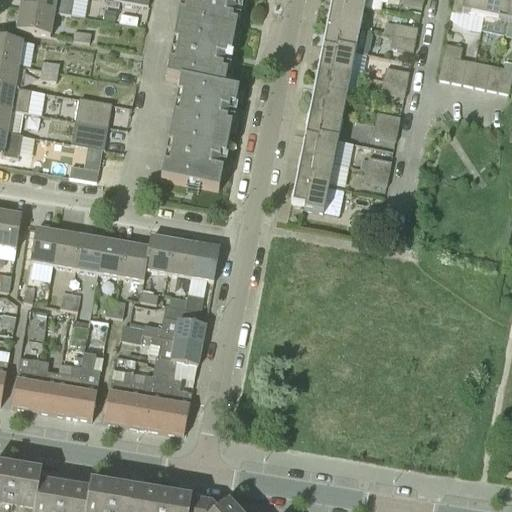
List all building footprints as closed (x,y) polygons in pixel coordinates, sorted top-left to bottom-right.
[(73,0),(20,0),(19,11),(53,16),(71,19),(73,0)] [(148,8),(149,0),(112,0),(112,3),(148,8)] [(181,0),(175,31),(233,42),(241,0),(181,0)] [(366,0),(331,0),(331,4),(364,11),(366,0)] [(423,0),(399,0),(398,7),(422,12),(423,0)] [(463,0),(460,17),(483,22),(487,0),(463,0)] [(487,0),(483,22),(506,26),(510,0),(487,0)] [(364,11),(331,4),(326,26),(359,33),(364,11)] [(53,16),(19,11),(15,34),(49,40),(53,16)] [(114,14),(104,13),(103,24),(113,26),(114,14)] [(359,33),(326,26),(322,49),(355,55),(359,33)] [(392,39),(415,44),(418,32),(394,27),(392,39)] [(165,82),(179,85),(180,83),(223,92),(233,42),(175,31),(165,82)] [(85,46),(86,36),(73,34),(72,45),(85,46)] [(415,44),(392,39),(389,51),(413,56),(415,44)] [(0,66),(18,69),(22,46),(0,42),(0,66)] [(438,83),(449,86),(454,62),(460,63),(462,51),(445,48),(438,83)] [(355,55),(322,49),(317,71),(351,78),(355,55)] [(466,65),(460,63),(454,62),(449,86),(461,88),(466,65)] [(43,64),(42,74),(58,76),(59,67),(43,64)] [(466,65),(461,88),(473,91),(478,67),(466,65)] [(0,89),(14,92),(18,69),(0,66),(0,89)] [(478,67),(473,91),(485,93),(489,69),(478,67)] [(489,69),(485,93),(497,95),(501,72),(489,69)] [(351,78),(317,71),(313,93),(346,100),(351,78)] [(383,84),(406,89),(409,77),(385,72),(383,84)] [(511,73),(501,72),(497,95),(509,98),(511,79),(511,73)] [(58,76),(42,74),(40,82),(56,85),(58,76)] [(223,92),(180,83),(179,85),(170,133),(228,144),(238,95),(223,92)] [(406,89),(383,84),(381,96),(404,101),(406,89)] [(0,112),(23,117),(27,117),(31,95),(14,92),(0,89),(0,112)] [(346,100),(313,93),(309,116),(342,122),(346,100)] [(74,126),(107,132),(111,109),(78,103),(74,126)] [(0,135),(19,139),(23,117),(0,112),(0,135)] [(342,122),(309,116),(304,138),(337,145),(342,122)] [(374,129),(397,133),(400,121),(376,117),(374,129)] [(70,149),(103,155),(107,132),(74,126),(70,149)] [(397,133),(374,129),(372,141),(395,145),(397,133)] [(228,144),(170,133),(160,184),(218,195),(228,144)] [(19,139),(0,135),(0,159),(3,160),(18,163),(22,139),(19,139)] [(337,145),(304,138),(300,160),(333,167),(337,145)] [(333,167),(300,160),(295,183),(328,189),(333,167)] [(365,174),(389,178),(391,166),(368,162),(365,174)] [(69,182),(96,186),(98,175),(70,170),(69,182)] [(389,178),(365,174),(363,185),(386,190),(389,178)] [(328,189),(295,183),(291,206),(304,208),(303,213),(323,217),(328,189)] [(0,216),(0,250),(15,253),(21,220),(0,216)] [(380,221),(357,216),(354,228),(378,233),(380,221)] [(53,270),(59,236),(36,232),(30,266),(53,270)] [(374,237),(363,235),(361,244),(372,246),(374,237)] [(76,274),(81,240),(59,236),(53,270),(76,274)] [(98,278),(104,244),(81,240),(76,274),(98,278)] [(167,278),(173,245),(150,241),(149,251),(148,251),(148,252),(145,275),(167,278)] [(121,282),(126,247),(104,244),(98,278),(121,282)] [(190,282),(196,249),(173,245),(167,278),(190,282)] [(148,252),(148,251),(126,247),(121,282),(143,285),(145,275),(148,252)] [(196,249),(190,282),(213,286),(219,253),(196,249)] [(0,293),(8,295),(11,280),(2,278),(0,288),(0,293)] [(179,284),(177,298),(190,300),(192,286),(179,284)] [(33,307),(35,291),(25,289),(23,306),(33,307)] [(69,313),(71,297),(62,295),(59,311),(69,313)] [(156,308),(158,299),(142,296),(140,305),(156,308)] [(71,297),(69,313),(77,315),(80,299),(71,297)] [(170,302),(168,311),(184,314),(186,305),(170,302)] [(114,320),(116,305),(107,304),(105,319),(114,320)] [(125,307),(116,305),(114,320),(122,322),(125,307)] [(186,305),(184,314),(199,317),(201,308),(186,305)] [(144,333),(143,340),(151,342),(152,341),(153,342),(201,350),(205,330),(203,330),(205,318),(199,317),(184,314),(168,311),(165,311),(161,333),(145,330),(144,333)] [(47,316),(36,315),(35,323),(46,324),(47,316)] [(141,348),(143,340),(144,333),(124,330),(122,344),(141,348)] [(156,360),(155,362),(176,367),(197,370),(201,350),(153,342),(151,350),(159,351),(158,361),(156,360)] [(79,372),(71,422),(91,425),(100,376),(93,375),(95,359),(83,357),(82,362),(80,373),(79,372)] [(74,361),(73,371),(79,372),(80,373),(82,362),(74,361)] [(176,367),(155,362),(153,380),(153,381),(143,434),(163,437),(173,385),(174,385),(176,367)] [(11,412),(32,415),(40,366),(31,364),(29,375),(18,373),(11,412)] [(40,366),(32,415),(51,418),(57,379),(46,377),(48,367),(40,366)] [(57,379),(51,418),(71,422),(79,372),(73,371),(71,371),(69,381),(57,379)] [(103,427),(122,430),(131,386),(132,386),(133,377),(125,376),(123,385),(110,383),(103,427)] [(131,386),(122,430),(143,434),(153,381),(153,380),(145,379),(143,388),(132,386),(131,386)] [(173,385),(163,437),(183,441),(192,398),(180,396),(182,386),(174,385),(173,385)] [(0,511),(35,511),(40,488),(39,488),(40,479),(0,472),(0,511)] [(85,511),(88,496),(40,488),(35,511),(85,511)] [(89,489),(88,496),(85,511),(137,511),(140,497),(89,489)] [(212,511),(211,509),(190,506),(191,506),(140,497),(137,511),(212,511)]
